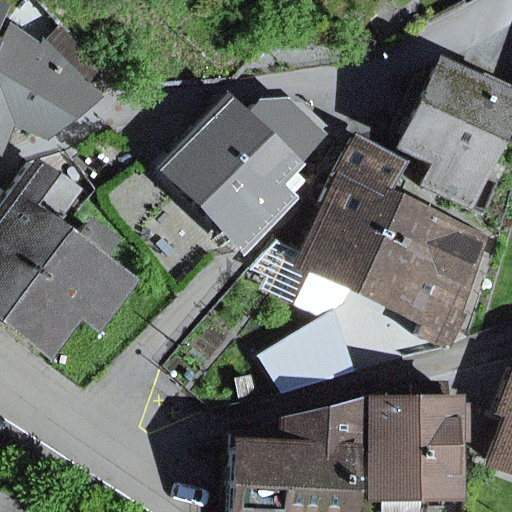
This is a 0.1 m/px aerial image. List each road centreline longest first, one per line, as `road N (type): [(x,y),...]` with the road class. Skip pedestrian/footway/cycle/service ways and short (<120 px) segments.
road 1 (residential): [(511,10),(442,49),(354,80),(136,107),(0,160)]
road 2 (residential): [(87,456),(511,342)]
